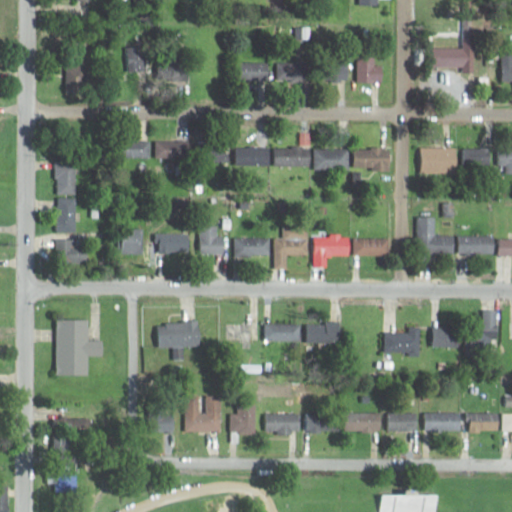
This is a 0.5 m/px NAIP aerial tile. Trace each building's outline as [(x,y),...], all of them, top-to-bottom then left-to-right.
[(437,66),(474,66),(474,36),(461,36),(461,47),(437,47),(437,66)] [(147,46),(127,46),(127,71),(147,71),(147,46)] [(511,51),(503,51),(503,81),(511,81),(511,51)] [(384,82),(384,65),(375,65),(375,56),(358,56),(358,81),(384,82)] [(332,65),(337,74),(346,69),(342,60),(332,65)] [(269,79),(269,62),(238,62),(238,79),(269,79)] [(310,78),(310,62),(277,62),(277,78),(310,78)] [(66,66),(66,92),(88,92),(88,66),(66,66)] [(124,138),(124,156),(150,156),(150,138),(124,138)] [(189,157),(189,140),(155,140),(155,157),(189,157)] [(270,146),(237,146),(237,165),(270,165),(270,146)] [(311,146),(276,146),(276,166),(311,166),(311,146)] [(457,146),(421,146),(421,172),(457,172),(457,146)] [(511,146),(501,146),(501,165),(511,165),(511,146)] [(463,147),(463,166),(491,166),(491,147),(463,147)] [(349,148),(315,148),(315,168),(349,168),(349,148)] [(353,166),(391,166),(391,148),(353,148),(353,166)] [(76,160),(56,161),(56,193),(77,193),(76,160)] [(76,197),(57,197),(57,231),(76,231),(76,197)] [(418,216),(417,253),(494,254),(495,235),(435,234),(435,216),(418,216)] [(217,235),(217,225),(201,225),(201,253),(224,253),(225,235),(217,235)] [(274,237),(274,268),(287,268),(287,254),(307,254),(308,226),(282,226),(282,237),(274,237)] [(143,253),(143,227),(122,227),(122,253),(143,253)] [(161,233),(161,251),(189,251),(189,233),(161,233)] [(315,235),(315,257),(343,257),(343,235),(315,235)] [(235,255),(268,255),(268,237),(235,237),(235,255)] [(389,237),(353,237),(353,255),(389,255),(389,237)] [(511,237),(499,238),(499,255),(511,254),(511,237)] [(57,238),(57,259),(84,259),(84,238),(57,238)] [(89,319),(57,319),(57,375),(89,375),(89,355),(104,355),(104,340),(89,340),(89,319)] [(158,347),(200,346),(200,321),(157,322),(158,347)] [(340,322),(310,322),(310,344),(340,344),(340,322)] [(252,341),(252,324),(224,324),(224,341),(252,341)] [(265,341),(300,341),(300,324),(265,324),(265,341)] [(420,326),(408,326),(408,332),(385,332),(385,353),(420,353),(420,326)] [(433,346),(460,346),(460,327),(433,327),(433,346)] [(499,327),(466,327),(466,352),(499,352),(499,327)] [(185,430),(220,430),(220,395),(205,396),(205,413),(200,413),(199,396),(185,396),(185,430)] [(255,433),(255,404),(238,404),(238,414),(229,414),(229,433),(255,433)] [(381,412),(346,412),(346,430),(381,430),(381,412)] [(265,413),(265,432),(300,432),(300,413),(265,413)] [(340,413),(306,413),(306,431),(340,431),(340,413)] [(389,413),(389,430),(417,430),(417,413),(389,413)] [(461,430),(461,413),(425,413),(425,430),(461,430)] [(499,413),(469,413),(469,430),(499,430),(499,413)] [(73,438),(59,434),(54,449),(68,454),(73,438)] [(54,491),(74,491),(74,472),(54,472),(54,491)] [(9,511),(10,485),(0,485),(0,511),(9,511)] [(438,511),(438,495),(381,495),(380,511),(438,511)]
